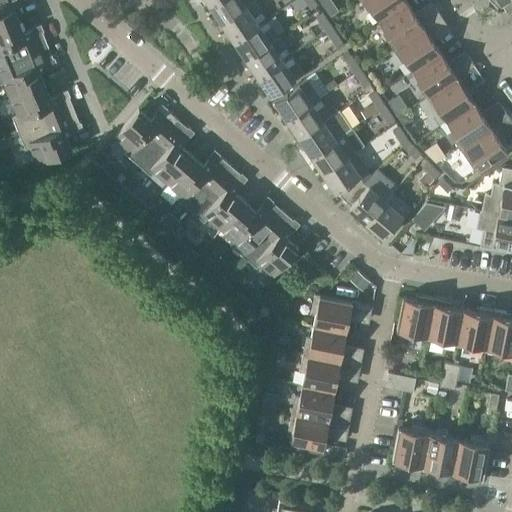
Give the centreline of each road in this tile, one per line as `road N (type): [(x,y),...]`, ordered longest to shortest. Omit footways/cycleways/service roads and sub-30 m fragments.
road 1 (residential): [(393,269),(75,0)]
road 2 (residential): [(346,511),(393,269)]
road 3 (residential): [(47,0),(101,142)]
road 4 (residential): [(511,288),(393,269)]
